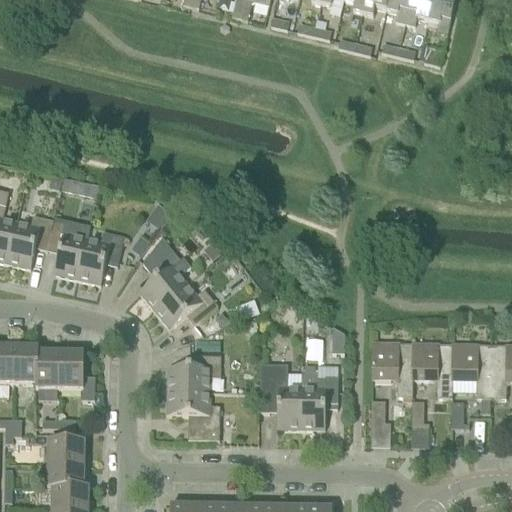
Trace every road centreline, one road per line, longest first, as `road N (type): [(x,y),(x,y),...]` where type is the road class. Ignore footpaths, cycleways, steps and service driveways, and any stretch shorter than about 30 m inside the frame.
road 1 (residential): [(418,511),(392,485),(353,478),(124,474)]
road 2 (residential): [(124,474),(124,346),(111,328),(0,311)]
